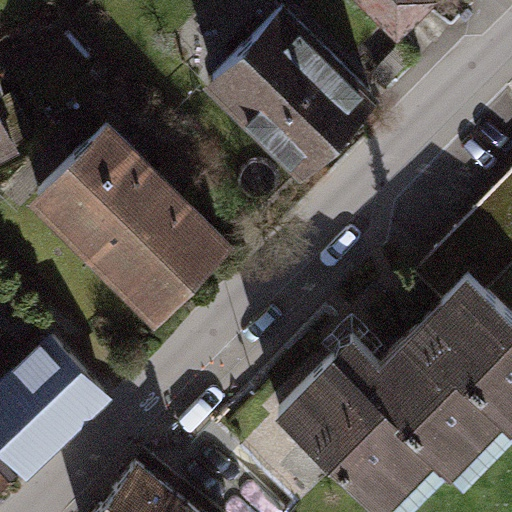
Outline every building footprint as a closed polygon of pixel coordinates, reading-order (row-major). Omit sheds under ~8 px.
[(383,80),(298,0),(274,0),(210,66),(306,159),(383,80)] [(440,0),(360,0),(398,40),(442,1),(440,0)] [(0,105),(0,152),(19,143),(0,105)] [(232,226),(108,106),(32,183),(156,308),(232,226)] [(470,270),(489,287),(511,262),(511,167),(413,267),(444,296),(470,270)] [(511,309),(489,287),(470,270),(444,296),(412,329),(383,360),(355,331),(278,409),(387,511),(388,511),(439,460),(455,475),(508,423),(511,426),(511,309)] [(50,322),(0,370),(0,436),(31,471),(120,390),(50,322)] [(205,511),(133,453),(83,511),(205,511)] [(0,488),(11,480),(0,467),(0,488)]
